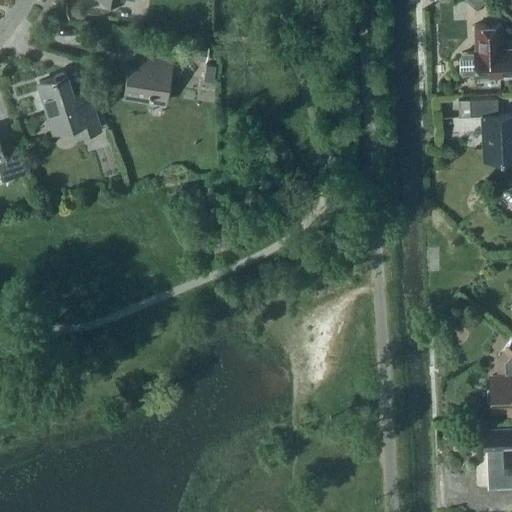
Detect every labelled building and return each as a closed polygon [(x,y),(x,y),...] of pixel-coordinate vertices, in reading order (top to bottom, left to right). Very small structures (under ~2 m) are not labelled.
[(475,73),(475,75),(500,74),(500,78),(511,77),(511,47),(502,48),(501,23),(475,24),(476,49),(474,49),(474,52),(460,53),(461,57),(458,57),(459,70),(461,70),(462,74),(475,73)] [(205,61),(208,46),(191,43),(188,57),(205,61)] [(166,96),(172,59),(143,54),(141,66),(127,64),(122,95),(148,99),(149,93),(166,96)] [(212,81),(215,65),(205,63),(202,79),(212,81)] [(69,123),(74,136),(99,128),(86,88),(71,93),(65,72),(38,81),(53,129),(69,123)] [(511,112),(498,113),(497,97),(459,99),(459,115),(482,114),(484,159),(511,157),(511,112)] [(0,174),(2,180),(26,172),(17,143),(2,148),(0,143),(0,174)] [(511,338),(505,348),(511,353),(511,354),(506,361),(507,376),(492,376),(493,409),(496,409),(496,411),(508,411),(508,408),(511,407),(511,338)] [(511,427),(484,428),(484,449),(504,448),(505,472),(511,471),(511,441),(511,442),(511,427)]
